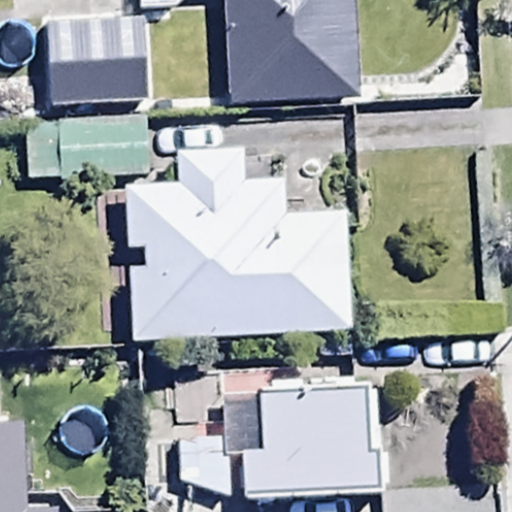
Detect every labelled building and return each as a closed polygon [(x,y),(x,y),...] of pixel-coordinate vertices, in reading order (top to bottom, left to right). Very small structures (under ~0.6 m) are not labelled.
[(219,0),(223,98),(355,94),(351,0),(219,0)] [(144,112),(53,115),(53,121),(22,122),(24,175),(146,170),(144,112)] [(124,259),(127,334),(347,326),(342,203),(282,205),(281,172),(240,174),(239,141),(171,144),(173,180),(120,182),(122,243),(139,242),(140,259),(124,259)] [(177,491),(227,504),(227,461),(239,461),(240,503),(381,495),(379,431),(369,432),(366,382),(218,392),(221,444),(174,447),(177,491)] [(0,511),(55,511),(55,503),(25,503),(23,417),(0,417),(0,511)]
